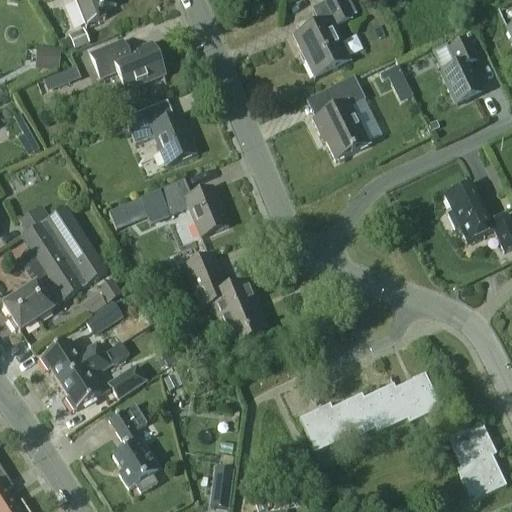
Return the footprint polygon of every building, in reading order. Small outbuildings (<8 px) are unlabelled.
[(70,0),(82,29),(103,21),(99,12),(113,7),(110,0),(70,0)] [(356,15),(348,0),(329,0),(308,10),(315,26),(290,38),(311,81),(347,63),(331,30),(348,21),(348,19),(356,15)] [(89,47),(82,33),(68,39),(69,41),(60,45),(66,57),(89,47)] [(473,35),(466,38),(470,46),(477,43),(473,35)] [(445,51),(453,69),(439,75),(455,107),(478,96),(465,68),(475,63),(465,41),(445,51)] [(124,58),(118,43),(85,58),(96,82),(115,74),(124,93),(160,77),(147,48),(124,58)] [(34,71),(59,73),(60,51),(36,49),(34,71)] [(65,75),(54,80),(59,92),(70,87),(65,75)] [(362,101),(351,78),(322,92),(331,111),(309,121),(316,136),(318,135),(332,163),(367,146),(348,108),(362,101)] [(155,126),(148,109),(122,121),(133,147),(152,139),(165,168),(195,156),(178,116),(155,126)] [(436,124),(428,128),(431,135),(439,131),(436,124)] [(189,198),(182,181),(156,192),(167,218),(186,210),(199,240),(227,228),(210,189),(189,198)] [(488,226),(470,187),(443,199),(451,215),(446,218),(453,232),(457,230),(465,246),(492,233),(502,255),(511,250),(511,232),(505,218),(488,226)] [(26,237),(47,222),(38,210),(17,224),(26,237)] [(105,274),(66,213),(48,224),(47,222),(26,237),(19,241),(29,255),(17,262),(33,286),(0,307),(0,309),(17,335),(51,312),(49,310),(60,303),(62,304),(80,291),(80,290),(105,274)] [(212,256),(179,270),(198,313),(211,307),(226,343),(233,339),(237,348),(259,339),(258,335),(265,332),(253,304),(257,303),(248,283),(227,292),(212,256)] [(99,296),(106,307),(121,298),(112,283),(97,293),(99,296)] [(89,319),(106,307),(99,296),(81,308),(89,319)] [(122,321),(112,306),(84,325),(93,340),(122,321)] [(74,360),(64,344),(40,359),(41,361),(38,364),(46,376),(49,374),(68,402),(64,405),(70,414),(73,413),(75,413),(98,398),(88,383),(111,368),(112,368),(113,370),(129,360),(121,347),(104,358),(96,346),(74,360)] [(107,388),(118,405),(147,385),(136,368),(107,388)] [(173,378),(164,383),(170,394),(178,389),(173,378)] [(408,420),(403,422),(406,427),(438,412),(421,378),(393,391),(408,420)] [(408,420),(393,391),(391,386),(362,400),(376,430),(371,432),(373,437),(403,422),(408,420)] [(376,430),(362,400),(360,396),(329,410),(344,440),(341,441),(343,446),(371,432),(376,430)] [(344,440),(329,410),(326,404),(296,419),(311,449),(309,451),(311,456),(341,441),(344,440)] [(144,427),(132,408),(108,423),(125,450),(111,459),(121,474),(117,476),(127,492),(133,488),(139,497),(155,487),(150,478),(155,475),(152,470),(154,469),(147,458),(144,458),(135,444),(137,442),(132,434),(144,427)] [(459,474),(487,460),(492,458),(477,427),(450,440),(449,437),(443,440),(458,471),(459,474)] [(459,474),(458,471),(453,473),(469,505),(501,489),(487,460),(459,474)] [(0,505),(9,500),(4,493),(12,488),(0,470),(0,505)] [(215,472),(210,511),(219,511),(228,511),(233,475),(215,472)] [(0,511),(26,511),(20,502),(13,507),(9,500),(0,505),(0,511)] [(255,511),(267,511),(265,502),(253,505),(255,511)]
